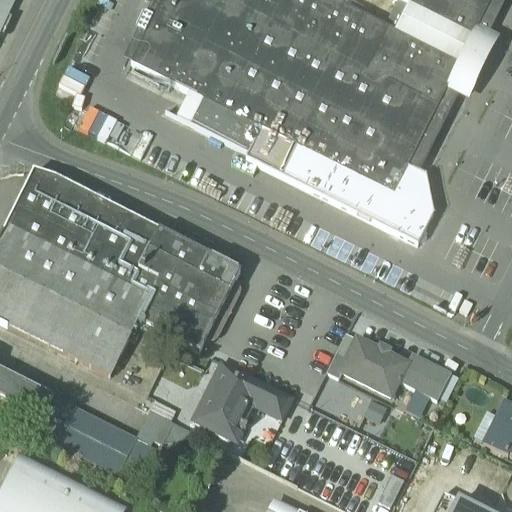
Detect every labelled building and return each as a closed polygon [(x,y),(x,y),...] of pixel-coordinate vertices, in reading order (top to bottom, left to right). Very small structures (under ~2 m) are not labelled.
[(0,0),(0,36),(17,0),(0,0)] [(466,99),(494,44),(475,35),(404,0),(164,0),(130,68),(201,104),(260,133),(393,200),(407,172),(448,91),(466,99)] [(404,0),(475,35),(492,0),(404,0)] [(260,133),(201,104),(189,128),(248,158),(260,133)] [(511,121),(495,114),(486,133),(511,144),(511,121)] [(393,200),(260,133),(248,158),(245,163),(417,250),(433,219),(425,181),(407,172),(393,200)] [(158,236),(55,183),(34,177),(26,192),(125,242),(149,254),(158,236)] [(125,242),(26,192),(15,213),(115,264),(125,242)] [(489,193),(481,210),(500,219),(508,202),(489,193)] [(115,264),(15,213),(6,231),(149,303),(154,292),(158,285),(115,264)] [(149,303),(6,231),(0,243),(0,328),(7,332),(7,331),(109,382),(137,328),(149,304),(149,303)] [(240,277),(158,236),(149,254),(125,242),(115,264),(158,285),(154,292),(216,323),(240,277)] [(462,260),(455,276),(477,285),(483,269),(462,260)] [(216,323),(154,292),(149,303),(149,304),(137,328),(199,358),(216,323)] [(406,370),(356,345),(348,362),(340,378),(341,379),(390,402),(398,387),(406,370)] [(337,357),(326,379),(338,385),(341,379),(340,378),(348,362),(337,357)] [(450,380),(417,364),(412,373),(406,370),(398,387),(437,407),(450,380)] [(225,371),(209,403),(205,401),(192,427),(231,446),(238,432),(242,434),(253,412),(228,400),(239,378),(225,371)] [(45,399),(0,375),(0,402),(34,420),(45,399)] [(292,404),(239,378),(228,400),(253,412),(281,426),(292,404)] [(135,444),(45,399),(34,420),(26,436),(117,481),(135,444)] [(511,409),(504,405),(482,448),(507,461),(508,459),(511,460),(511,409)] [(174,417),(154,406),(149,417),(169,427),(174,417)] [(171,429),(149,417),(137,439),(161,450),(171,429)] [(119,511),(18,461),(0,497),(0,511),(119,511)]
